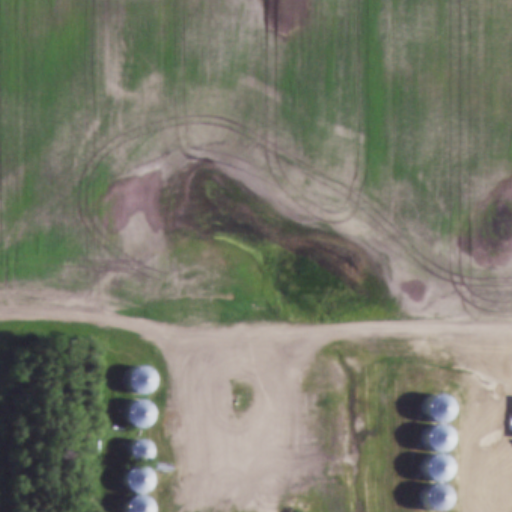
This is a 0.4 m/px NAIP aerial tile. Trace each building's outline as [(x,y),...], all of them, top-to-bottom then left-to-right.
[(136,366),(119,375),(130,396),(146,387),(136,366)] [(414,423),(433,425),(436,398),(417,396),(414,423)] [(136,429),(139,403),(123,402),(120,427),(136,429)] [(427,457),(437,446),(423,434),(413,445),(427,457)] [(130,463),(141,459),(134,438),(118,443),(125,466),(112,471),(121,498),(140,492),(130,463)] [(421,490),(417,507),(429,510),(434,494),(421,490)]
